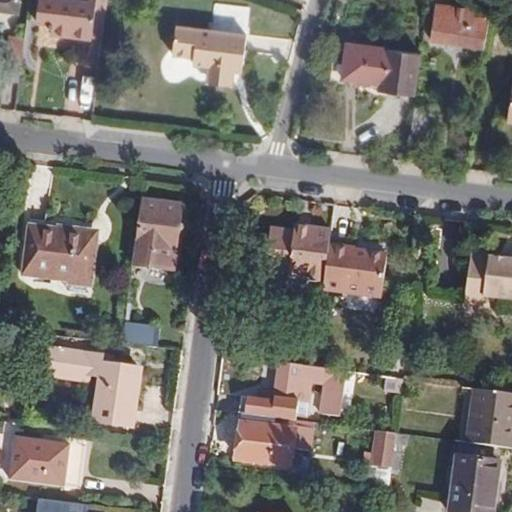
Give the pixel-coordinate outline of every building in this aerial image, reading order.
[(0,0),(0,9),(19,12),(20,0),(0,0)] [(50,33),(92,38),(96,0),(38,0),(36,23),(51,24),(50,33)] [(96,0),(92,38),(101,39),(106,0),(96,0)] [(488,12),(478,3),(477,11),(436,5),(431,41),(483,48),(488,12)] [(215,22),(248,23),(249,7),(215,6),(215,22)] [(242,72),(247,36),(176,26),(172,53),(194,56),(193,63),(209,66),(206,83),(231,86),(233,71),(242,72)] [(19,79),(25,38),(9,36),(4,77),(19,79)] [(415,97),(420,54),(346,45),(342,80),(378,84),(382,85),(382,92),(415,97)] [(414,104),(410,135),(427,137),(431,106),(414,104)] [(138,244),(136,244),(133,263),(174,269),(183,205),(143,200),(138,244)] [(70,282),(90,285),(97,234),(29,224),(22,275),(70,282)] [(310,235),(311,227),(294,225),(294,231),(293,233),(310,235)] [(330,244),(332,229),(311,227),(310,235),(293,233),(294,231),(270,229),(265,267),(269,272),(289,274),(288,278),(325,282),(330,244)] [(365,249),(330,244),(325,282),(324,290),(382,297),(387,254),(365,251),(365,249)] [(511,261),(510,261),(473,256),(466,303),(485,305),(486,297),(511,300),(511,261)] [(89,295),(90,285),(70,282),(68,292),(89,295)] [(24,326),(26,311),(8,308),(7,324),(24,326)] [(36,312),(26,311),(24,326),(34,328),(36,312)] [(125,323),(122,344),(158,348),(160,327),(125,323)] [(99,376),(95,403),(92,422),(134,427),(143,369),(103,363),(105,355),(49,347),(45,376),(83,381),(85,374),(99,376)] [(340,416),(347,371),(313,367),(280,362),(276,392),(263,390),(262,398),(242,396),(239,413),(273,417),(306,422),(310,383),(325,385),(321,413),(340,416)] [(80,401),(95,403),(99,376),(85,374),(83,381),(80,401)] [(402,394),(403,379),(385,377),(383,392),(402,394)] [(511,393),(475,388),(468,443),(511,449),(511,393)] [(295,430),(296,420),(273,417),(243,414),(237,459),(291,465),(293,448),(311,450),(313,432),(295,430)] [(395,445),(396,433),(376,431),(373,455),(393,458),(395,445)] [(408,435),(396,433),(395,445),(403,445),(407,446),(408,435)] [(70,444),(15,437),(9,480),(64,487),(70,444)] [(403,445),(395,445),(393,458),(391,474),(400,475),(403,445)] [(460,447),(459,456),(482,459),(483,450),(460,447)] [(482,459),(459,456),(457,455),(449,511),(494,511),(501,461),(482,459)] [(86,511),(90,505),(42,499),(41,504),(37,503),(38,510),(38,511),(86,511)]
